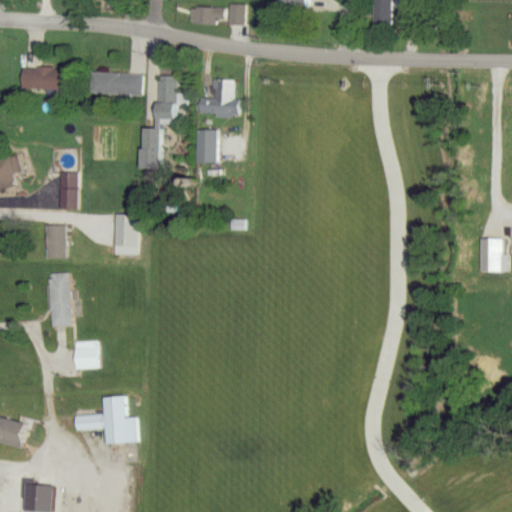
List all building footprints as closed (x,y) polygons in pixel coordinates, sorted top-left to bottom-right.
[(199,6),(198,26),(252,27),(252,7),(199,6)] [(30,91),(75,91),(75,69),(30,69),(30,91)] [(98,74),(97,95),(147,96),(147,75),(98,74)] [(182,95),(182,77),(162,77),(161,123),(189,123),(190,95),(182,95)] [(207,99),(207,115),(247,115),(247,101),(239,101),(239,81),(214,80),(214,99),(207,99)] [(225,132),(201,132),(201,165),(225,165),(225,132)] [(0,194),(21,188),(18,178),(25,176),(20,158),(0,163),(0,194)] [(66,174),(66,212),(83,212),(83,174),(66,174)] [(121,257),(143,257),(143,216),(121,216),(121,257)] [(72,229),(53,229),(53,260),(72,260),(72,229)] [(55,276),(58,329),(77,328),(75,275),(55,276)] [(105,370),(105,343),(80,343),(80,370),(105,370)] [(80,432),(110,431),(110,446),(144,444),(143,419),(134,420),(133,398),(107,399),(108,416),(79,417),(80,432)] [(0,417),(16,418),(16,399),(0,399),(0,417)] [(21,487),(21,511),(68,511),(68,487),(21,487)]
